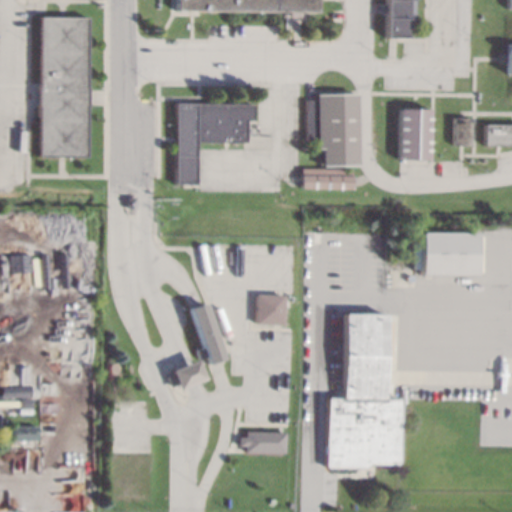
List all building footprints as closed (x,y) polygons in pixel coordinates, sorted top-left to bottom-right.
[(316,0),(316,11),(300,11),(299,19),(285,18),(286,11),(175,10),(175,0),(316,0)] [(382,0),(411,0),(411,16),(406,18),(406,38),(382,37),(382,0)] [(511,8),(511,0),(503,0),(503,9),(511,8)] [(84,86),(85,87),(85,106),(84,106),(83,155),(36,155),(37,106),(35,106),(36,85),(37,85),(38,16),(85,17),(84,86)] [(511,73),(503,73),(503,61),(496,61),(496,53),(503,54),(504,43),(511,43),(511,73)] [(355,164),(320,165),(319,148),(315,148),(315,140),(304,140),(304,100),(314,100),(314,94),(354,93),(355,164)] [(250,120),(243,120),(242,142),(193,141),(193,184),(172,183),(173,102),(250,103),(250,120)] [(395,160),(427,160),(428,109),(395,109),(395,160)] [(450,117),(469,117),(469,146),(450,146),(450,117)] [(482,124),(511,124),(511,145),(482,145),(482,124)] [(300,168),(350,168),(350,188),(300,188),(300,168)] [(134,196),(134,207),(131,210),(126,209),(123,205),(124,195),(134,196)] [(417,232),(473,232),(473,274),(417,274),(417,232)] [(249,293),(278,294),(277,323),(248,322),(249,293)] [(185,308),(199,303),(220,359),(205,365),(202,357),(195,359),(192,351),(200,348),(185,308)] [(379,397),(397,397),(396,462),(395,463),(366,463),(362,467),(324,467),(322,465),(323,396),(338,396),(339,313),(380,313),(379,397)] [(176,370),(165,376),(162,370),(173,364),(176,370)] [(27,397),(0,397),(0,385),(27,384),(27,397)] [(16,414),(16,398),(29,398),(29,414),(16,414)] [(285,414),(284,422),(251,420),(252,412),(285,414)] [(33,434),(28,434),(28,440),(9,439),(9,425),(34,425),(33,434)] [(282,431),(281,453),(241,452),(241,446),(234,446),(235,436),(241,437),(242,430),(282,431)]
